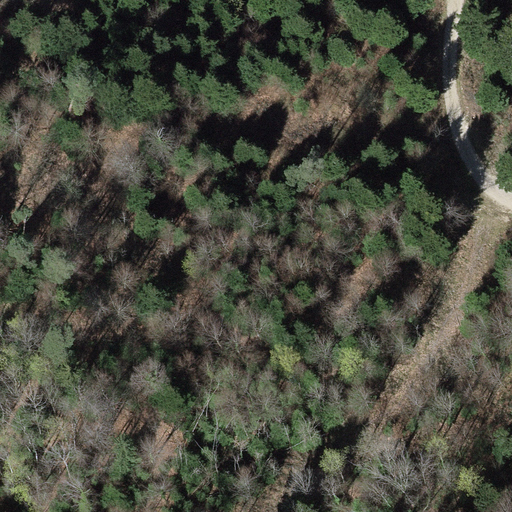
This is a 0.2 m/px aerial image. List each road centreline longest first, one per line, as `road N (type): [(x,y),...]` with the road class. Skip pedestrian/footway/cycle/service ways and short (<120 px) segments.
road 1 (track): [(499,196),(430,350),(386,402),(261,511)]
road 2 (track): [(511,201),(482,176),(456,126),(446,61),(456,0)]
